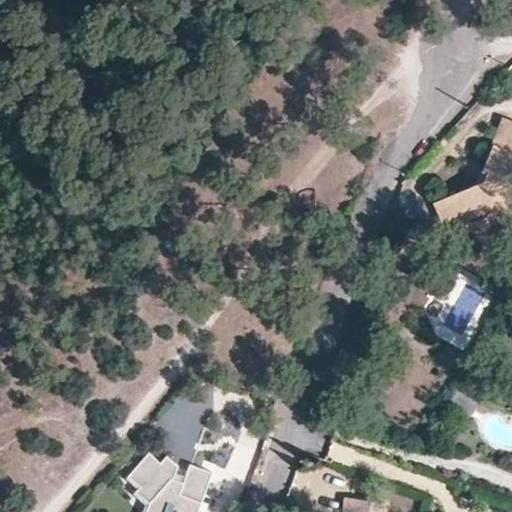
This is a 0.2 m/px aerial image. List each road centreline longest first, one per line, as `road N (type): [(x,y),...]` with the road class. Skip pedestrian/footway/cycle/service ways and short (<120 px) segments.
road 1 (track): [(449,46),(371,108),(312,170),(198,339),(51,511)]
road 2 (residential): [(449,46),(426,122),(383,194),(255,511)]
